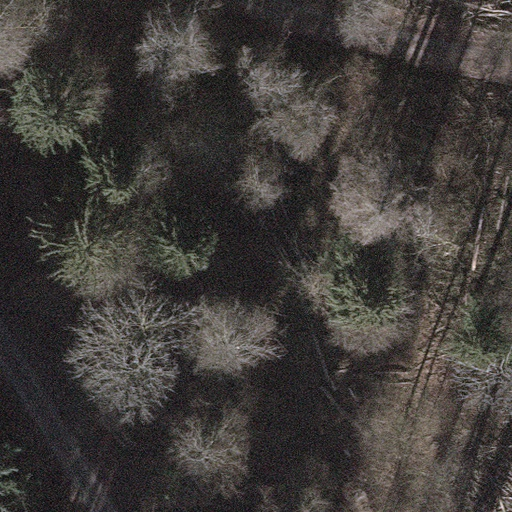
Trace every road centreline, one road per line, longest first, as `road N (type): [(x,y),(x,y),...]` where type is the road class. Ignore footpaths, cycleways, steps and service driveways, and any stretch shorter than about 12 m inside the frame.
road 1 (track): [(278,0),(313,17),(511,59)]
road 2 (track): [(105,511),(0,343)]
